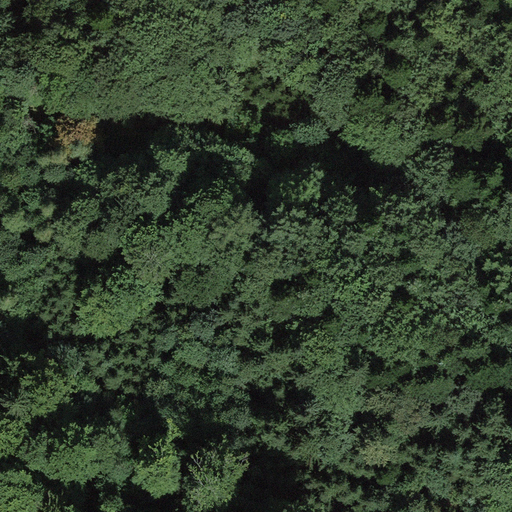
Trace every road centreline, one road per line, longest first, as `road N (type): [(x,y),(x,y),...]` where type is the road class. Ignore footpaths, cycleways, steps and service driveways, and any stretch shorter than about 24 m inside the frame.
road 1 (track): [(0,97),(67,107),(330,189),(511,264)]
road 2 (track): [(292,511),(0,328)]
